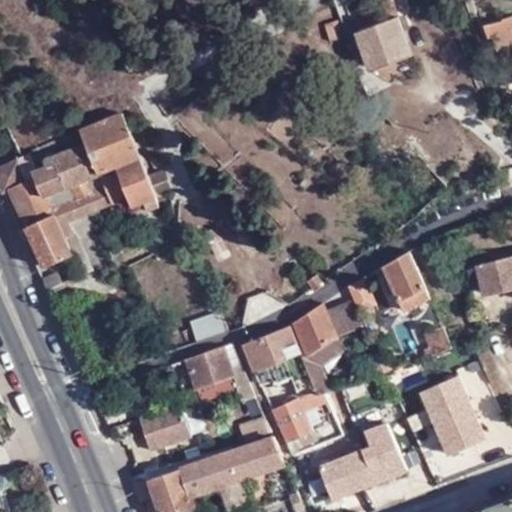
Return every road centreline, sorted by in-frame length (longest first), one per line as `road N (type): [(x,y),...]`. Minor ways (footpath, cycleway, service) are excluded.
road 1 (secondary): [(113,511),(0,233)]
road 2 (secondary): [(0,310),(82,511)]
